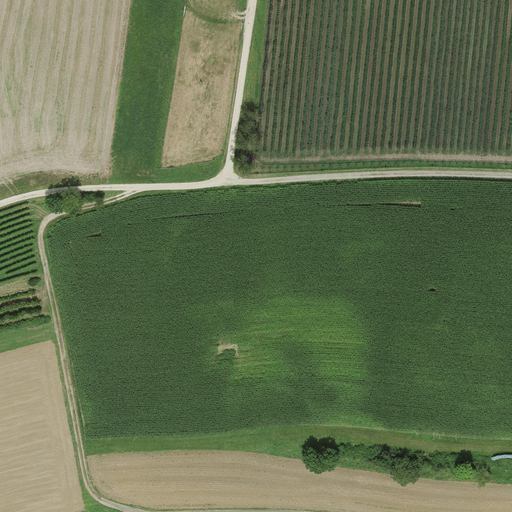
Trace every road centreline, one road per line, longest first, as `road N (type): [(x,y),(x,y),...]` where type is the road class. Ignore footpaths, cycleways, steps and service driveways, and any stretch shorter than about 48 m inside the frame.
road 1 (track): [(127,511),(86,486),(38,241),(46,216),(135,188)]
road 2 (track): [(217,181),(511,175)]
road 3 (track): [(0,202),(61,190),(217,181)]
road 4 (track): [(217,181),(227,167),(254,0)]
